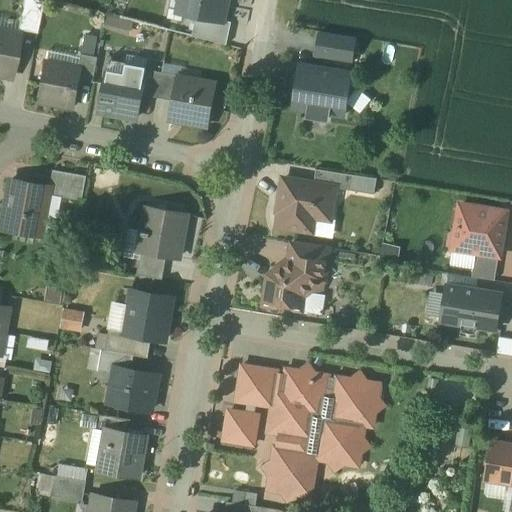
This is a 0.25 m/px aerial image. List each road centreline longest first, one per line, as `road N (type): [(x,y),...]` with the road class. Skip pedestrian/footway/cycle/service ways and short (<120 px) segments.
road 1 (residential): [(206,324),(511,373)]
road 2 (residential): [(0,130),(62,135),(231,176)]
road 3 (residential): [(177,511),(206,324)]
road 4 (residential): [(206,324),(231,176)]
